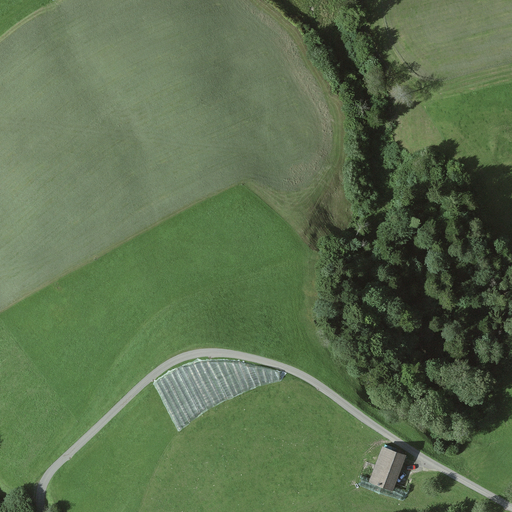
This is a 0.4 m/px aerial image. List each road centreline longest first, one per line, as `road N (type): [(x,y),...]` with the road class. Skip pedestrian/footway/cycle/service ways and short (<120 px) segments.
road 1 (unclassified): [(41,511),(44,482),(61,461),(157,371),(206,352),(297,372),(511,508)]
road 2 (track): [(360,0),(378,65),(431,105)]
